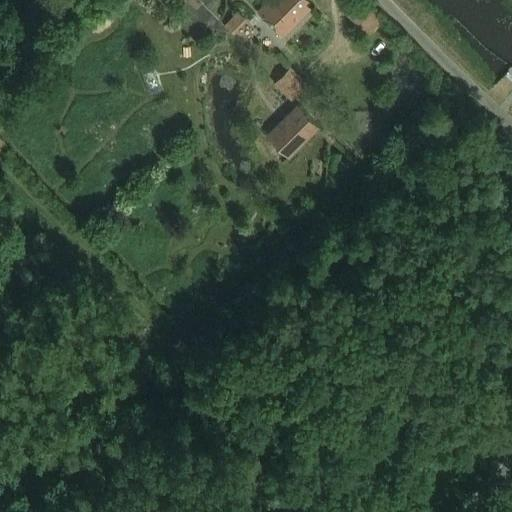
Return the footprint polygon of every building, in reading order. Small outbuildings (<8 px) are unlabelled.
[(284,35),(310,8),(304,2),(305,0),(268,0),(258,10),(284,35)] [(364,0),(354,0),(345,9),(368,32),(382,18),(364,0)] [(234,31),(247,19),(239,10),(226,23),(234,31)] [(307,84),(290,68),(274,84),(291,101),(307,84)] [(296,103),(267,132),(290,155),(319,125),(296,103)]
